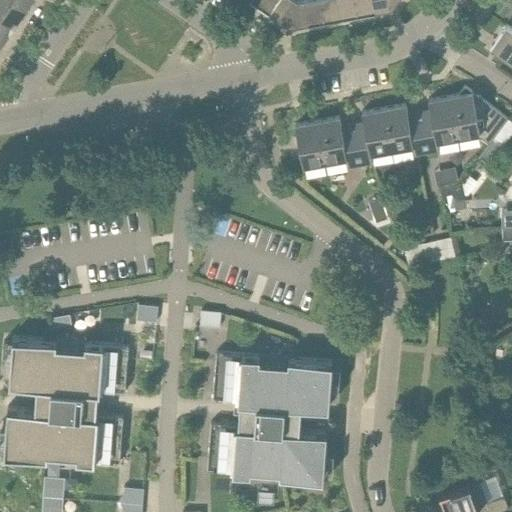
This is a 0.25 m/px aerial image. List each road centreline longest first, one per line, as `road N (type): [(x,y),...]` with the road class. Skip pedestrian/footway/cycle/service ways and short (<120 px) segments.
road 1 (residential): [(383,511),(377,445),(388,279),(265,181),(241,79)]
road 2 (residential): [(16,120),(241,79)]
road 3 (residential): [(254,76),(392,50),(425,32)]
road 4 (residential): [(16,120),(14,104),(85,0)]
road 5 (residential): [(254,76),(252,60),(167,0)]
